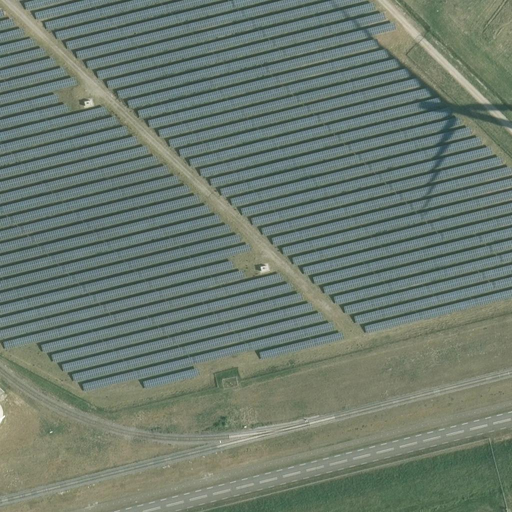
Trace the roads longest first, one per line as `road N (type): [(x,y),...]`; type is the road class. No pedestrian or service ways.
road 1 (track): [(3,0),(335,317)]
road 2 (unclassified): [(511,419),(138,511)]
